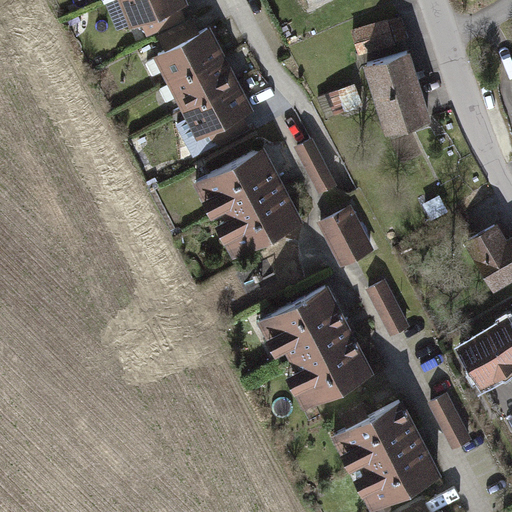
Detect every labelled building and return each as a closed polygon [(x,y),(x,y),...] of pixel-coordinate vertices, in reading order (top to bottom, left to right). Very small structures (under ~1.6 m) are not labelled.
[(183,0),(124,0),(134,23),(185,2),(183,0)] [(404,16),(356,29),(362,54),(411,41),(404,16)] [(208,27),(156,52),(194,129),(246,103),(208,27)] [(409,48),(364,62),(384,126),(429,112),(409,48)] [(430,113),(451,110),(446,80),(425,83),(430,113)] [(314,139),(297,146),(319,193),(335,185),(314,139)] [(258,142),(194,175),(232,250),(296,217),(258,142)] [(353,206),(322,219),(342,266),(373,253),(353,206)] [(511,245),(494,216),(456,239),(489,294),(511,280),(511,245)] [(388,275),(369,285),(391,329),(410,319),(388,275)] [(327,281),(265,311),(306,395),(368,364),(327,281)] [(511,368),(511,317),(507,309),(456,340),(484,386),(511,368)] [(443,384),(424,394),(451,446),(470,436),(443,384)] [(401,399),(334,431),(370,506),(437,474),(401,399)]
